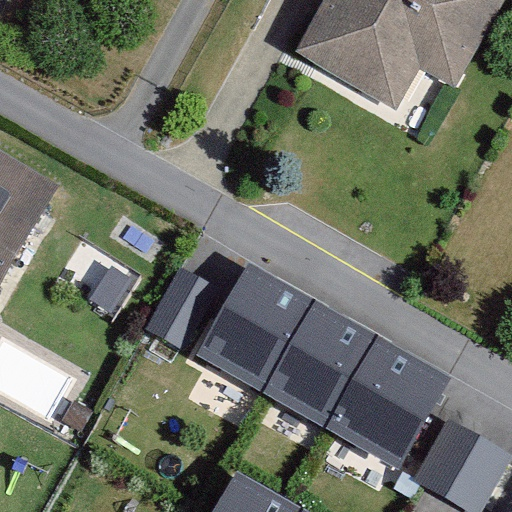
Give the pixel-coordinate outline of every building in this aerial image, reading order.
[(457,92),(509,0),(327,0),(298,51),(396,107),(418,69),(457,92)] [(0,285),(41,211),(55,185),(0,154),(0,285)] [(199,281),(182,271),(148,331),(182,352),(217,292),(199,281)] [(442,386),(251,280),(208,357),(399,463),(442,386)] [(477,446),(448,430),(419,484),(470,511),(479,511),(507,462),(477,446)] [(304,511),(237,474),(214,511),(304,511)]
